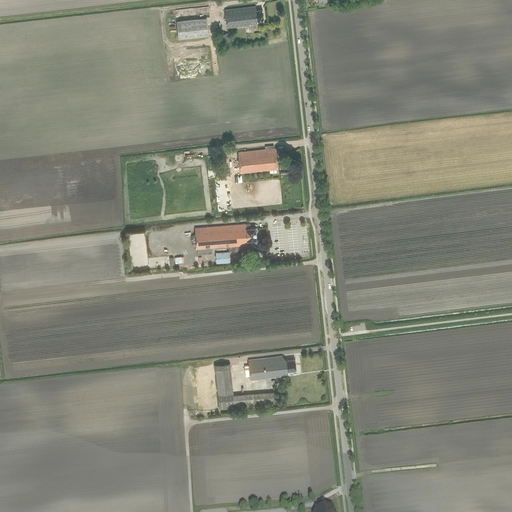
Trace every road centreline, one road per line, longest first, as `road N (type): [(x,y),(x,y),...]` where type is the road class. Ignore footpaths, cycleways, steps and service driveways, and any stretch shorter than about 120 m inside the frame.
road 1 (secondary): [(352,511),(296,0)]
road 2 (track): [(325,262),(0,294)]
road 3 (track): [(175,0),(0,20)]
